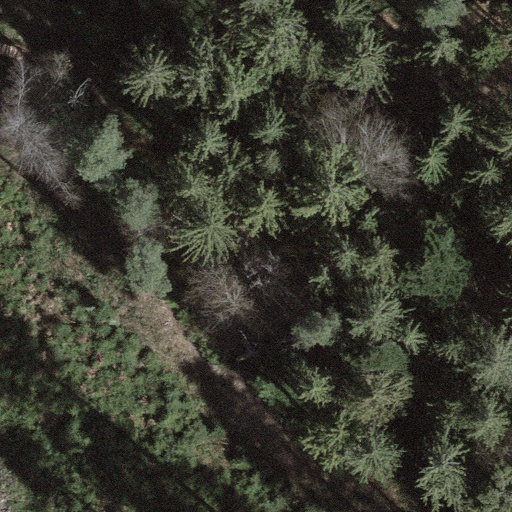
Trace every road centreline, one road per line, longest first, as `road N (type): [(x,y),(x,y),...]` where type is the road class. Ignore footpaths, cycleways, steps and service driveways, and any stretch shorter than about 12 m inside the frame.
road 1 (track): [(0,94),(279,92)]
road 2 (track): [(279,92),(511,100)]
